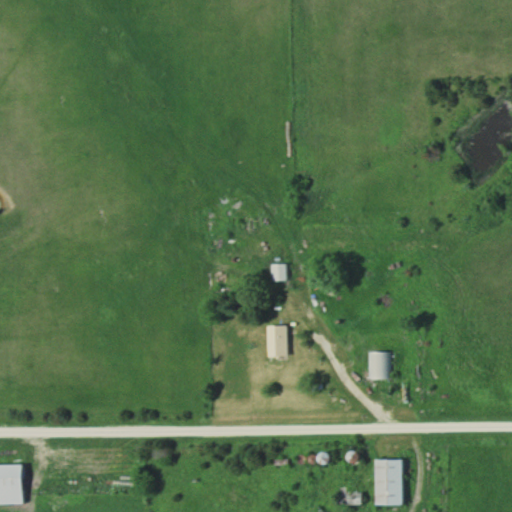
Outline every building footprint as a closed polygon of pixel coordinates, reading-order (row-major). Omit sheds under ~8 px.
[(285,265),(270,265),(270,280),(285,280),(285,265)] [(284,325),(263,325),(263,356),(284,356),(284,325)] [(389,351),(366,351),(366,378),(389,378),(389,351)] [(370,504),(401,504),(401,458),(370,458),(370,504)] [(0,503),(21,504),(21,464),(0,463),(0,503)]
